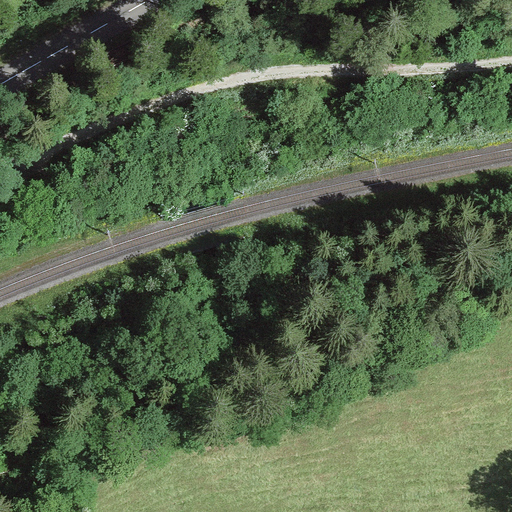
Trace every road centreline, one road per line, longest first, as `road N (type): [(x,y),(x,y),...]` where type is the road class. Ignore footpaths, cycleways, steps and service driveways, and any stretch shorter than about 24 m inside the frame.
road 1 (track): [(511,273),(266,257),(209,241),(196,201),(134,169),(59,175),(34,155)]
road 2 (track): [(34,155),(257,77),(511,60)]
road 3 (secondary): [(153,0),(0,86)]
